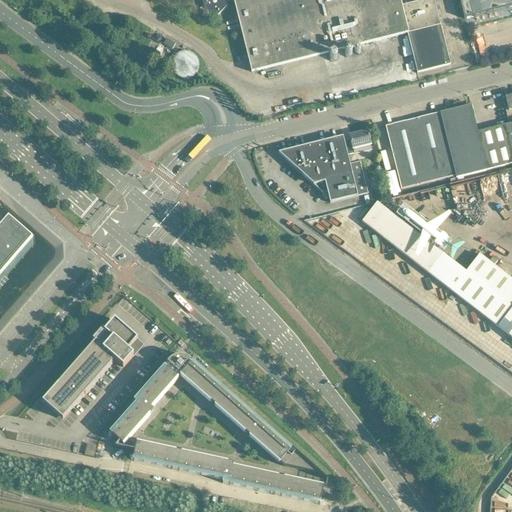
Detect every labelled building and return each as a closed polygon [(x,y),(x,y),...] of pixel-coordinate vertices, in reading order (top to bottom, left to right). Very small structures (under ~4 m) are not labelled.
[(202,0),(205,12),(218,15),(227,6),(227,2),(233,0),(252,73),(407,34),(417,74),(450,65),(434,0),(427,0),(426,0),(409,0),(410,4),(402,6),(400,0),(202,0)] [(511,0),(459,0),(464,19),(511,7),(511,0)] [(172,50),(175,45),(167,39),(164,44),(172,50)] [(511,164),(511,155),(505,126),(478,133),(471,106),(463,108),(461,105),(460,105),(458,104),(457,104),(456,105),(455,106),(454,107),(454,110),(440,114),(439,114),(455,176),(456,176),(456,178),(511,164)] [(455,176),(439,114),(386,127),(401,190),(455,176)] [(370,146),(367,132),(349,136),(350,140),(345,141),(348,155),(355,154),(353,150),(370,146)] [(367,193),(360,164),(350,166),(348,156),(348,155),(345,141),(344,142),(343,138),(279,154),(313,185),(325,182),(330,203),(367,193)] [(0,285),(33,247),(9,226),(0,236),(0,285)] [(511,280),(479,256),(466,272),(452,292),(511,338),(511,280)] [(63,420),(115,361),(123,368),(134,356),(132,355),(136,351),(132,347),(137,341),(138,340),(115,320),(104,332),(96,342),(57,386),(43,403),(63,420)] [(178,373),(190,360),(188,359),(185,357),(182,357),(178,357),(175,358),(172,359),(170,361),(167,364),(169,366),(178,373)] [(191,364),(180,376),(211,403),(221,391),(191,364)] [(154,383),(140,399),(151,409),(165,392),(178,378),(167,368),(154,383)] [(225,394),(224,396),(215,406),(245,433),(256,421),(225,394)] [(138,405),(111,435),(119,442),(123,445),(149,415),(139,405),(138,405)] [(259,425),(249,437),(280,464),(290,452),(260,425),(259,425)] [(94,457),(96,446),(87,444),(84,455),(94,457)] [(134,452),(133,458),(175,468),(179,453),(136,444),(134,452)] [(328,481),(292,449),(290,452),(280,464),(328,481)] [(226,464),(184,454),(181,469),(184,470),(223,478),(226,464)] [(511,511),(511,462),(500,479),(494,511),(511,511)] [(275,477),(232,468),(228,482),(272,492),(275,477)] [(323,488),(280,478),(277,493),(307,500),(320,503),(323,491),(323,488)]
